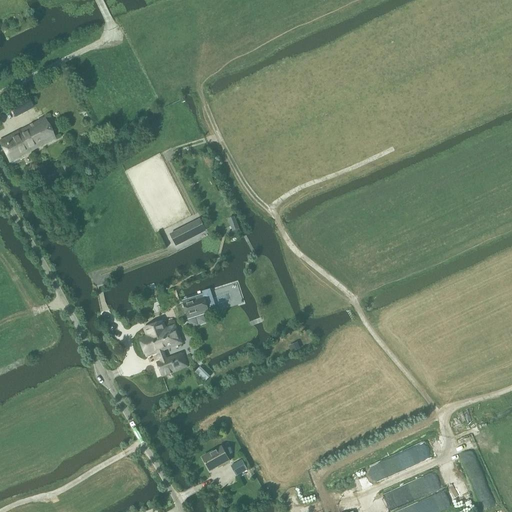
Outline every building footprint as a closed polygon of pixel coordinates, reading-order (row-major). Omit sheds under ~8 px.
[(45,118),(0,141),(0,143),(10,163),(56,139),(45,118)] [(190,226),(172,236),(177,245),(195,236),(205,231),(200,221),(190,226)] [(186,305),(189,316),(208,310),(204,299),(186,305)] [(149,337),(142,340),(148,358),(159,353),(163,363),(159,364),(164,377),(189,368),(185,355),(168,361),(164,351),(183,345),(177,327),(168,331),(165,322),(146,329),(149,337)] [(223,449),(204,459),(210,472),(222,466),(223,467),(230,463),(223,449)] [(243,462),(234,467),(233,467),(237,477),(248,472),(243,462)]
